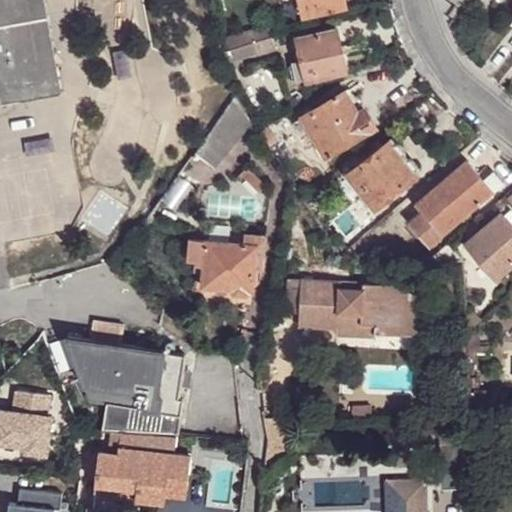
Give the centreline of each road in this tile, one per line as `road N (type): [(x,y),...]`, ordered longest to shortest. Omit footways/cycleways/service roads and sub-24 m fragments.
road 1 (unclassified): [(511,127),(450,77),(416,0)]
road 2 (unclassified): [(244,356),(258,449),(251,511)]
